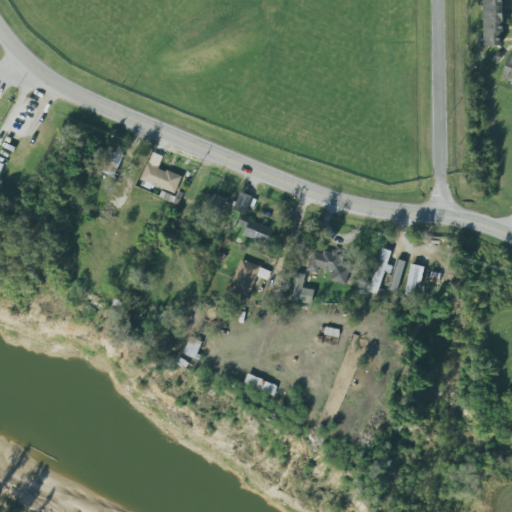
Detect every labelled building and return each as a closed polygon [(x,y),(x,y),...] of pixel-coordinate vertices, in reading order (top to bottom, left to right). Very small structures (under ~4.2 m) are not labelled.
[(483,0),(503,0),(504,5),(505,5),(505,8),(504,8),(504,14),(505,14),(505,17),(504,17),(504,26),(505,26),(505,30),(504,30),(504,32),(501,32),(501,38),(503,38),(504,41),(501,41),(501,45),(485,46),(483,0)] [(511,54),(510,54),(503,78),(511,80),(511,54)] [(142,182),(177,193),(182,176),(160,169),(165,154),(152,150),(142,182)] [(248,214),(253,196),(240,192),(235,210),(248,214)] [(274,229),(252,220),(246,236),(268,245),(274,229)] [(389,265),(393,251),(381,248),(371,293),(382,295),(388,265),(389,265)] [(346,285),(351,266),(342,264),(344,256),(337,255),(338,251),(333,250),(332,253),(324,251),(324,255),(312,251),(307,270),(317,273),(318,267),(333,271),(330,281),(346,285)] [(406,262),(398,259),(393,276),(389,275),(385,288),(399,291),(406,262)] [(250,297),(258,276),(268,280),(272,271),(242,260),(231,289),(250,297)] [(406,295),(418,298),(425,267),(413,264),(406,295)] [(303,291),(307,275),(297,273),(290,299),(306,303),(309,293),(303,291)] [(204,343),(190,338),(184,354),(198,360),(204,343)] [(245,385),(263,391),(267,381),(248,375),(245,385)]
